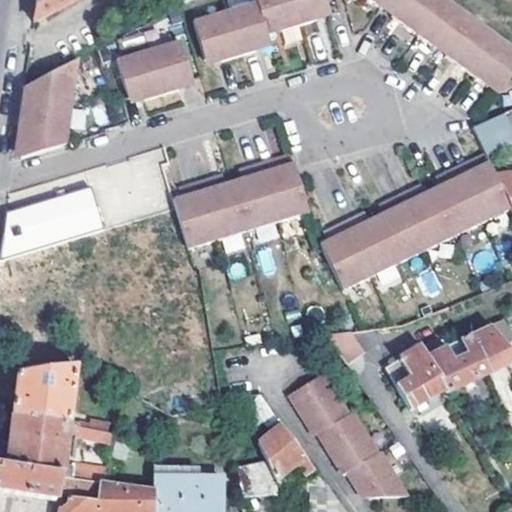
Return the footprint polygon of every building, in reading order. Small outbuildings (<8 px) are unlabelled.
[(35,0),(32,23),(75,0),(35,0)] [(268,38),(266,31),(276,28),(279,27),(281,34),(318,24),(316,16),(320,16),(330,13),(325,0),(256,0),(258,5),(195,24),(205,61),(215,58),(218,57),(220,64),(258,53),(256,47),(259,46),(269,43),(268,38)] [(511,82),(511,51),(442,0),(364,0),(365,0),(381,12),(385,6),(388,8),(395,14),(391,19),(399,25),(435,51),(439,46),(442,48),(449,53),(445,59),(454,66),(472,79),(489,91),(493,85),(494,87),(504,94),(511,82)] [(320,16),(316,16),(318,24),(332,19),(330,13),(320,16)] [(281,34),(279,27),(276,28),(266,31),(268,38),(281,34)] [(259,46),(256,47),(258,53),(271,49),(269,43),(259,46)] [(192,81),(181,44),(118,62),(128,99),(137,96),(141,95),(143,102),(181,91),(179,85),(182,84),(192,81)] [(220,64),(218,57),(215,58),(205,61),(207,68),(220,64)] [(64,147),(76,63),(23,92),(21,103),(16,135),(14,149),(18,160),(64,147)] [(182,84),(179,85),(181,91),(194,88),(192,81),(182,84)] [(143,102),(141,95),(137,96),(128,99),(130,106),(143,102)] [(473,124),(484,155),(511,144),(511,127),(507,113),(473,124)] [(292,164),(289,154),(274,159),(277,169),(281,168),(292,164)] [(489,164),(484,155),(470,162),(474,171),(477,169),(489,164)] [(307,213),(292,164),(281,168),(277,169),(274,159),(244,168),(247,177),(244,178),(241,179),(224,184),(220,185),(217,186),(214,176),(185,185),(188,195),(184,196),(181,197),(172,200),(187,249),(307,213)] [(341,290),(419,253),(510,210),(495,178),(489,164),(477,169),(474,171),(470,162),(442,175),(446,184),(443,186),(440,187),(425,195),(421,196),(418,198),(414,188),(385,202),(389,211),(387,212),(383,214),(368,221),(364,223),(362,224),(357,215),(329,228),(333,237),(330,239),(327,240),(319,244),(341,290)] [(247,177),(244,168),(238,170),(241,179),(244,178),(247,177)] [(224,184),(221,174),(214,176),(217,186),(220,185),(224,184)] [(446,184),(442,175),(436,178),(440,187),(443,186),(446,184)] [(511,175),(495,178),(510,210),(511,213),(511,175)] [(188,195),(185,185),(178,187),(181,197),(184,196),(188,195)] [(425,195),(420,185),(414,188),(418,198),(421,196),(425,195)] [(5,214),(0,249),(0,262),(103,232),(89,188),(5,214)] [(389,211),(385,202),(379,205),(383,214),(387,212),(389,211)] [(368,221),(363,212),(357,215),(362,224),(364,223),(368,221)] [(333,237),(329,228),(323,231),(327,240),(330,239),(333,237)] [(511,356),(489,327),(462,340),(472,354),(489,375),(511,363),(511,356)] [(325,337),(349,371),(365,360),(347,334),(325,337)] [(444,391),(426,357),(420,348),(382,371),(409,413),(444,391)] [(454,362),(444,349),(426,357),(444,391),(445,395),(489,375),(472,354),(454,362)] [(13,417),(66,423),(68,423),(75,367),(17,375),(12,417),(13,417)] [(382,453),(379,455),(355,412),(351,415),(325,373),(289,396),(289,397),(302,418),(306,416),(309,421),(317,434),(317,435),(318,436),(331,457),(335,455),(339,461),(346,473),(346,474),(347,475),(358,492),(362,490),(364,494),(367,499),(404,492),(382,453)] [(258,396),(248,409),(258,417),(267,405),(258,396)] [(309,421),(306,416),(302,418),(314,437),(317,435),(316,434),(317,434),(309,421)] [(64,443),(75,444),(75,447),(111,454),(115,435),(76,431),(77,424),(68,423),(66,423),(13,417),(9,468),(60,476),(64,443)] [(298,480),(306,491),(323,480),(314,468),(311,469),(280,427),(258,445),(264,462),(272,481),(294,467),(302,477),(298,480)] [(339,461),(335,455),(331,457),(343,475),(346,474),(345,473),(346,473),(339,461)] [(272,481),(264,462),(236,468),(242,498),(274,491),(272,481)] [(73,465),(71,478),(100,482),(104,483),(107,470),(73,465)] [(0,466),(0,492),(10,494),(61,501),(62,493),(97,498),(100,482),(71,478),(60,476),(9,468),(0,466)] [(154,491),(153,511),(220,511),(220,481),(153,480),(153,491),(154,491)] [(59,510),(59,511),(153,511),(154,491),(153,491),(104,483),(100,482),(97,498),(96,503),(67,500),(65,506),(59,510)] [(346,511),(326,484),(307,497),(307,511),(346,511)] [(364,494),(362,490),(358,492),(362,500),(367,499),(364,494)]
